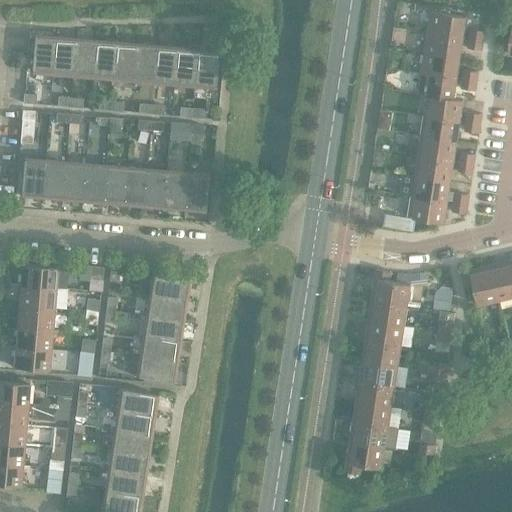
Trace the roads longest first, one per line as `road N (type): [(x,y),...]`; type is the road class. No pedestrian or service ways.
road 1 (residential): [(0,224),(179,242),(277,231),(314,238)]
road 2 (tertiary): [(277,511),(314,238)]
road 3 (tertiary): [(314,238),(354,0)]
road 4 (residential): [(314,238),(411,253),(505,234)]
